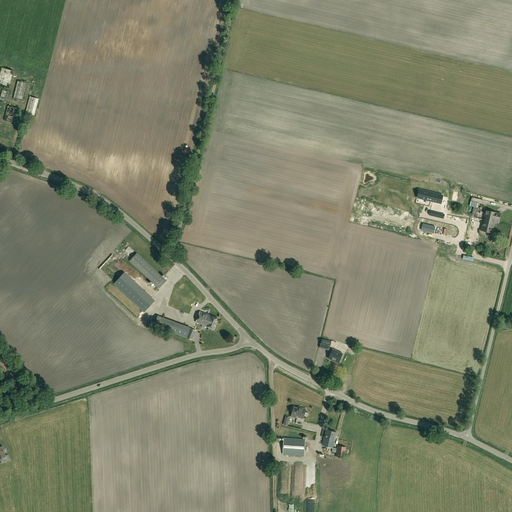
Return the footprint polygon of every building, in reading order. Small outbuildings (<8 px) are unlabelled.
[(18,81),(14,99),(24,101),(28,83),(18,81)] [(2,90),(0,98),(0,101),(6,103),(9,92),(2,90)] [(39,99),(30,96),(25,114),(34,117),(39,99)] [(18,108),(8,106),(4,120),(15,123),(18,108)] [(441,193),(422,188),(420,197),(439,201),(441,193)] [(500,213),(485,210),(484,216),(486,216),(484,223),(482,222),(480,230),(492,233),(495,219),(499,220),(500,213)] [(468,225),(424,217),(424,219),(428,220),(426,229),(433,230),(433,233),(466,239),(468,225)] [(139,252),(132,260),(160,288),(167,281),(139,252)] [(144,309),(158,293),(146,282),(142,285),(124,268),(113,281),(144,309)] [(218,318),(200,311),(196,322),(214,329),(218,318)] [(181,336),(186,338),(190,328),(190,327),(185,326),(181,336)] [(190,328),(186,338),(192,340),(195,330),(190,328)] [(343,353),(333,348),(328,359),(338,363),(343,353)] [(297,417),(303,418),(306,409),(301,407),(301,408),(293,406),(291,416),(297,418),(297,417)] [(337,432),(326,429),(324,437),(322,445),(332,447),(334,442),(337,432)] [(305,439),(284,438),(283,454),(304,455),(305,439)] [(338,446),(336,456),(344,457),(346,447),(338,446)]
